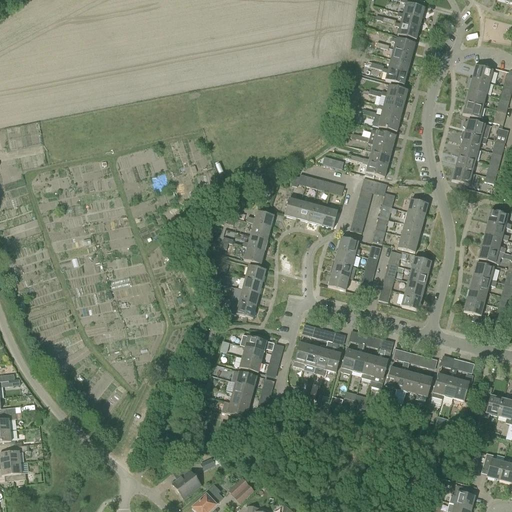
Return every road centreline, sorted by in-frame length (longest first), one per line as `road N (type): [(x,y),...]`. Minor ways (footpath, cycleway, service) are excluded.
road 1 (residential): [(429,339),(447,267),(430,174),(429,107),(456,53)]
road 2 (residential): [(133,483),(34,386),(0,308)]
road 3 (residential): [(310,305),(310,253),(337,233),(350,190),(316,173)]
road 4 (residential): [(273,421),(298,312),(310,305)]
